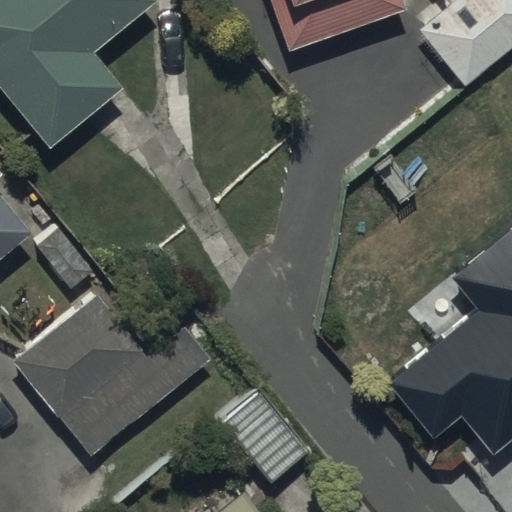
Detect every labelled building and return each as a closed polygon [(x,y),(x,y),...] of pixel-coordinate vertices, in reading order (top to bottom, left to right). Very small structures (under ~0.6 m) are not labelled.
[(122,0),(0,0),(0,77),(41,127),(113,68),(84,32),(122,0)] [(272,0),(283,30),(372,0),(272,0)] [(511,0),(434,0),(415,15),(459,72),(466,66),(484,89),(498,78),(479,54),(511,28),(511,0)] [(0,232),(21,215),(0,188),(0,232)] [(511,203),(445,258),(511,341),(511,203)] [(93,255),(56,212),(31,233),(67,277),(93,255)] [(90,279),(6,345),(48,399),(50,397),(86,442),(207,347),(179,313),(141,343),(90,279)] [(255,377),(215,408),(264,469),(303,438),(255,377)] [(265,511),(235,475),(189,511),(265,511)]
